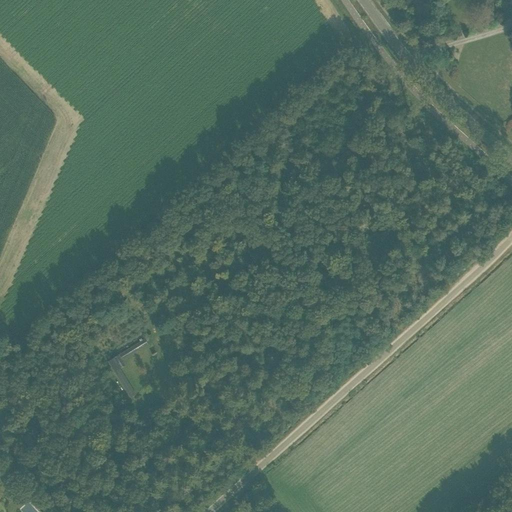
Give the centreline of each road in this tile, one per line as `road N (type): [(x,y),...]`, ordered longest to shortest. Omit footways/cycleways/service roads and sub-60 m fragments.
road 1 (unclassified): [(192,511),(511,236)]
road 2 (tertiary): [(511,158),(407,60),(361,0)]
